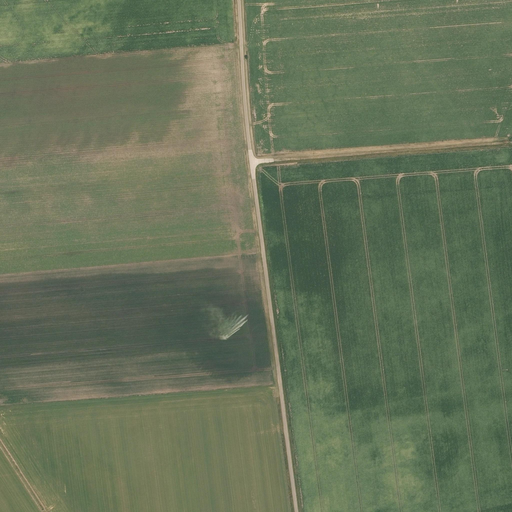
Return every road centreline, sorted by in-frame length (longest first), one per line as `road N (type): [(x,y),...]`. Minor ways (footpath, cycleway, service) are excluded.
road 1 (unclassified): [(296,511),(250,161),(238,0)]
road 2 (track): [(250,161),(511,141)]
